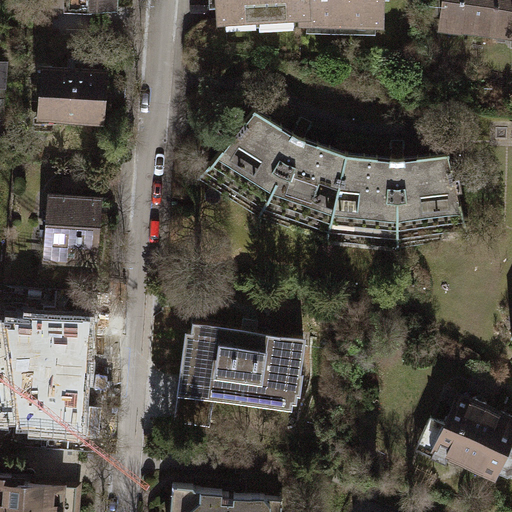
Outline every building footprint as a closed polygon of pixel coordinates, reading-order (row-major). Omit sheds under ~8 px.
[(381,24),(382,0),(219,0),(220,18),(301,12),(302,22),(381,24)] [(511,0),(444,0),(442,19),(460,22),(459,25),(511,32),(511,0)] [(84,51),(83,67),(107,69),(110,69),(111,53),(84,51)] [(0,132),(2,132),(9,64),(0,63),(0,132)] [(103,119),(107,69),(83,67),(45,64),(40,128),(54,129),(55,115),(103,119)] [(326,237),(346,150),(298,133),(255,104),(198,176),(259,213),(326,237)] [(346,150),(326,237),(398,247),(470,237),(458,186),(463,184),(460,174),(454,174),(448,147),(394,155),(346,150)] [(66,177),(64,195),(92,197),(93,179),(66,177)] [(100,198),(92,197),(64,195),(51,194),(46,255),(95,258),(100,198)] [(84,432),(91,323),(34,320),(34,325),(7,323),(6,328),(0,327),(0,418),(19,418),(20,426),(84,432)] [(197,321),(188,379),(193,379),(193,382),(207,385),(207,382),(216,383),(291,394),(293,386),(297,387),(299,373),(296,372),(301,336),(197,321)] [(210,425),(216,383),(207,382),(207,385),(193,382),(193,379),(188,379),(183,378),(177,420),(210,425)] [(431,414),(416,447),(445,460),(449,451),(511,478),(511,414),(459,391),(445,421),(431,414)] [(0,511),(74,511),(77,486),(10,478),(11,471),(0,469),(0,511)] [(193,483),(172,482),(169,511),(281,511),(282,497),(265,496),(265,493),(223,490),(223,487),(193,485),(193,483)]
